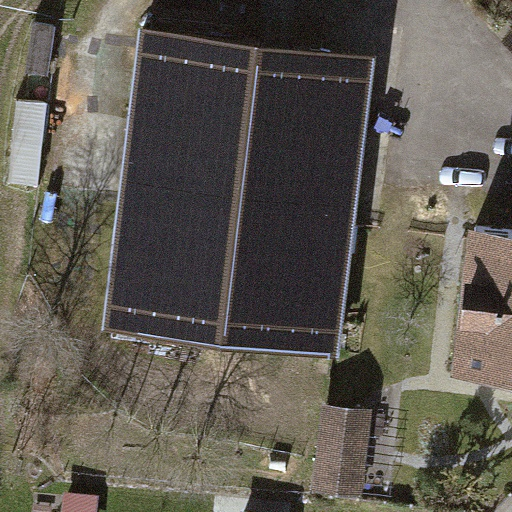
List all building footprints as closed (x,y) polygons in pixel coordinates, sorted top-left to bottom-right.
[(176,330),(211,36),(142,28),(108,321),(176,330)] [(211,36),(176,330),(334,349),(350,221),(327,219),(348,53),(211,36)] [(23,97),(12,178),(39,181),(50,100),(23,97)] [(511,229),(475,225),(459,364),(511,370),(511,229)] [(327,404),(316,484),(357,490),(368,409),(327,404)] [(92,511),(94,497),(67,495),(65,511),(92,511)]
